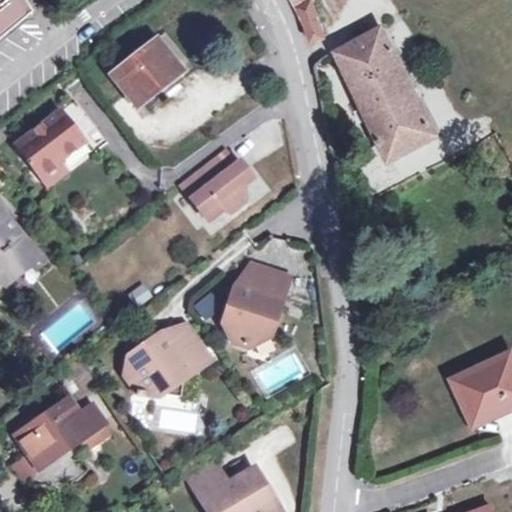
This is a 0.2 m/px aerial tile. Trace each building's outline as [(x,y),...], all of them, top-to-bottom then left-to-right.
[(290,0),(304,24),(308,38),(313,41),(323,36),(309,1),(310,0),(290,0)] [(379,27),(332,50),(385,161),(435,133),(379,27)] [(194,69),(163,31),(111,72),(136,104),(149,94),(155,100),(194,69)] [(72,100),(57,111),(71,129),(85,118),(72,100)] [(71,129),(57,111),(12,145),(44,186),(63,171),(54,161),(95,129),(85,118),(71,129)] [(192,176),(195,180),(183,190),(207,219),(220,209),(227,213),(245,200),(243,189),(239,184),(250,177),(242,166),(237,170),(232,163),(222,152),(192,176)] [(237,160),(232,163),(237,170),(242,166),(237,160)] [(195,180),(192,176),(180,186),(183,190),(195,180)] [(6,216),(0,220),(0,278),(3,282),(35,258),(22,243),(25,241),(6,216)] [(232,300),(228,299),(220,322),(228,340),(245,345),(266,334),(277,299),(274,299),(278,286),(284,288),(289,274),(248,262),(240,287),(237,286),(232,300)] [(209,293),(193,305),(203,317),(210,311),(213,305),(216,302),(209,293)] [(142,347),(126,345),(121,376),(132,391),(132,395),(139,396),(140,393),(153,395),(160,390),(180,378),(183,375),(180,370),(203,355),(182,323),(159,339),(157,337),(142,347)] [(511,358),(509,351),(450,378),(470,421),(504,405),(506,408),(511,404),(511,358)] [(187,379),(180,378),(160,390),(185,395),(187,379)] [(66,399),(14,434),(37,468),(88,432),(101,424),(89,406),(76,415),(66,399)] [(24,483),(37,468),(26,451),(10,462),(24,483)] [(210,461),(184,477),(193,492),(218,475),(210,461)] [(218,475),(193,492),(205,511),(275,511),(277,511),(250,467),(224,483),(218,475)] [(428,511),(426,511),(491,511),(487,501),(457,511),(428,511)]
